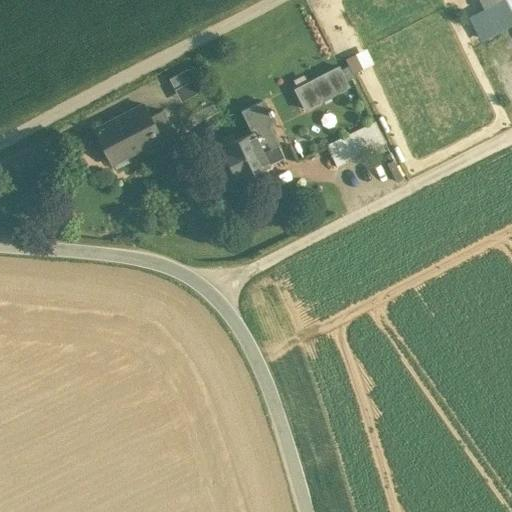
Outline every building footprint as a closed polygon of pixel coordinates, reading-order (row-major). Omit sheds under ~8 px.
[(479,0),(483,8),(500,0),(479,0)] [(354,72),(376,62),(369,46),(347,56),(354,72)] [(344,69),(298,91),(308,110),(353,88),(344,69)] [(189,70),(169,80),(174,90),(194,80),(189,70)] [(270,109),(266,100),(244,112),(255,132),(272,165),(287,157),(271,127),(276,120),(273,114),(276,113),(273,107),(270,109)] [(144,105),(94,130),(111,164),(151,143),(153,146),(163,142),(150,117),(144,105)] [(162,110),(150,117),(163,142),(175,135),(162,110)] [(376,122),(329,146),(339,167),(387,143),(376,122)] [(255,132),(222,149),(230,164),(227,165),(235,180),(238,179),(240,182),(272,165),(255,132)] [(403,181),(395,162),(389,165),(397,183),(403,181)]
